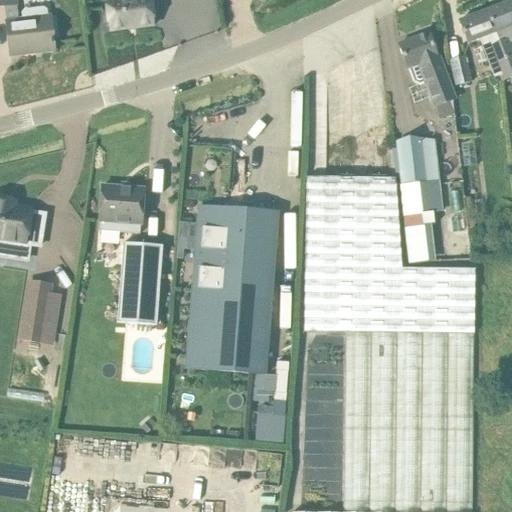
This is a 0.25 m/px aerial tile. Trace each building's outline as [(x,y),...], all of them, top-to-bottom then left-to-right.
[(0,0),(0,9),(5,8),(16,7),(19,6),(18,0),(0,0)] [(105,0),(107,14),(104,15),(106,27),(109,27),(109,31),(153,26),(149,0),(105,0)] [(511,1),(487,11),(505,58),(495,61),(500,72),(501,76),(504,82),(511,78),(511,45),(511,43),(511,42),(511,1)] [(7,25),(8,36),(10,56),(54,51),(50,20),(47,20),(46,11),(43,9),(24,11),(22,14),(23,23),(7,25)] [(487,11),(458,22),(466,40),(467,44),(478,40),(493,79),(501,76),(500,72),(495,61),(505,58),(487,11)] [(419,84),(423,83),(433,110),(436,108),(440,120),(453,115),(449,104),(456,101),(440,58),(437,59),(428,34),(398,45),(407,69),(409,68),(414,82),(419,84)] [(449,59),(453,86),(469,84),(464,57),(449,59)] [(434,140),(397,145),(410,265),(436,262),(430,214),(442,213),(434,140)] [(474,143),(461,144),(464,168),(477,167),(474,143)] [(471,511),(474,335),(474,270),(466,270),(402,269),(395,179),(306,179),(304,334),(346,334),(345,511),(471,511)] [(99,222),(99,232),(139,235),(140,225),(141,225),(143,190),(102,187),(99,222)] [(0,259),(29,264),(31,248),(41,249),(47,214),(32,211),(33,207),(17,204),(18,200),(0,197),(0,259)] [(185,370),(265,376),(268,335),(278,214),(198,207),(186,357),(185,370)] [(118,323),(157,326),(162,247),(123,245),(118,323)] [(29,283),(20,339),(41,343),(49,287),(29,283)] [(60,303),(58,318),(67,320),(67,319),(69,319),(71,306),(69,306),(69,305),(60,303)] [(258,406),(255,442),(283,445),(285,416),(284,416),(288,363),(277,362),(276,376),(274,397),(273,408),(258,406)] [(43,396),(8,390),(7,397),(42,403),(43,396)]
